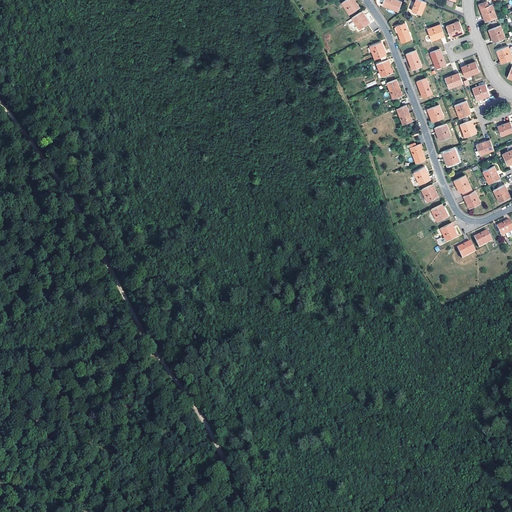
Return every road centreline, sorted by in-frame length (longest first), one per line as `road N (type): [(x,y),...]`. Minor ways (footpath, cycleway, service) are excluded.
road 1 (track): [(0,98),(80,206),(154,347),(220,446),(243,511)]
road 2 (residential): [(366,0),(387,32),(454,207),(471,221),(511,207)]
